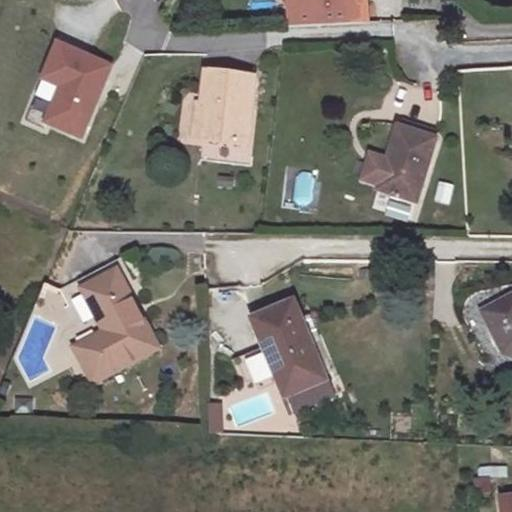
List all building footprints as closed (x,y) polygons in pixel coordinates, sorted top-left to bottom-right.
[(302,0),(303,1),(287,2),(288,23),(323,20),(322,0),(329,0),(302,0)] [(329,0),(322,0),(323,20),(354,19),(353,0),(329,0)] [(44,124),(79,139),(109,70),(57,47),(42,80),(60,88),(53,105),(44,124)] [(252,81),(200,78),(198,110),(206,110),(202,152),(247,157),(252,81)] [(60,88),(42,80),(35,97),(53,105),(60,88)] [(374,193),(390,198),(414,205),(434,139),(393,127),(374,193)] [(438,181),(433,201),(448,206),(454,185),(438,181)] [(154,349),(114,274),(81,292),(101,330),(72,346),(90,381),(154,349)] [(506,361),(511,362),(511,298),(482,314),(506,361)] [(298,331),(285,303),(246,321),(259,350),(272,377),(281,396),(322,377),(327,374),(306,328),(298,331)] [(272,377),(259,350),(227,364),(240,392),(272,377)] [(322,377),(281,396),(290,415),(331,396),(322,377)] [(229,428),(219,428),(218,453),(228,453),(229,428)] [(476,466),(476,476),(505,477),(505,466),(476,466)] [(511,511),(511,497),(502,498),(503,511),(511,511)]
